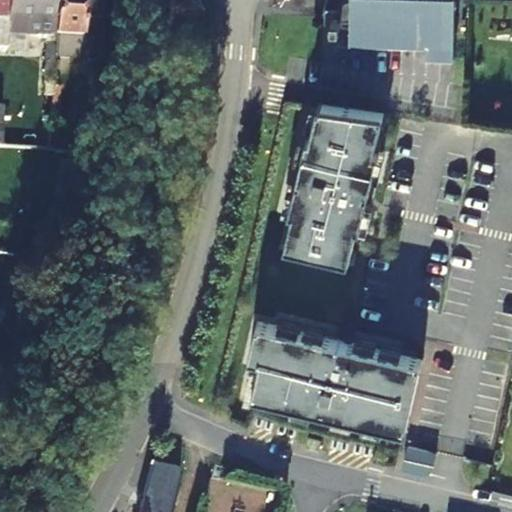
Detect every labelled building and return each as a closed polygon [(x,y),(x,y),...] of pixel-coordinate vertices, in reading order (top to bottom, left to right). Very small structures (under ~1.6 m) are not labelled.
[(40,115),(51,116),(52,0),(0,0),(0,50),(3,51),(3,45),(42,47),(40,115)] [(52,0),(51,116),(61,116),(63,59),(81,59),(81,41),(101,42),(102,0),(52,0)] [(427,55),(455,55),(457,0),(351,0),(352,18),(334,17),(334,26),(340,27),(339,39),(428,43),(427,55)] [(384,115),(318,106),(310,140),(307,139),(290,213),(293,214),(285,248),(349,263),(357,229),(361,231),(378,155),(374,154),(384,115)] [(406,432),(422,362),(257,323),(249,360),(261,362),(253,396),(406,432)] [(321,437),(310,434),(307,444),(319,447),(321,437)] [(432,470),(436,455),(408,448),(402,471),(423,476),(426,476),(430,474),(432,470)] [(151,462),(137,511),(168,511),(180,470),(151,462)]
